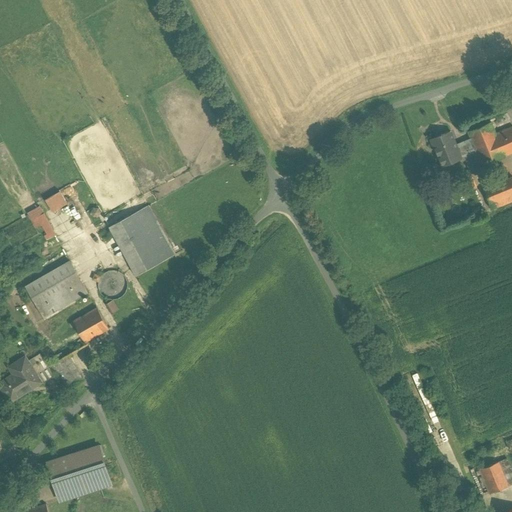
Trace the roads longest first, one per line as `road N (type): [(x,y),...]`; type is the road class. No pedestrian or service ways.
road 1 (unclassified): [(0,488),(284,194)]
road 2 (unclassified): [(440,511),(284,194)]
road 3 (unclassified): [(284,194),(362,119),(511,67)]
road 4 (unclassified): [(181,0),(284,194)]
